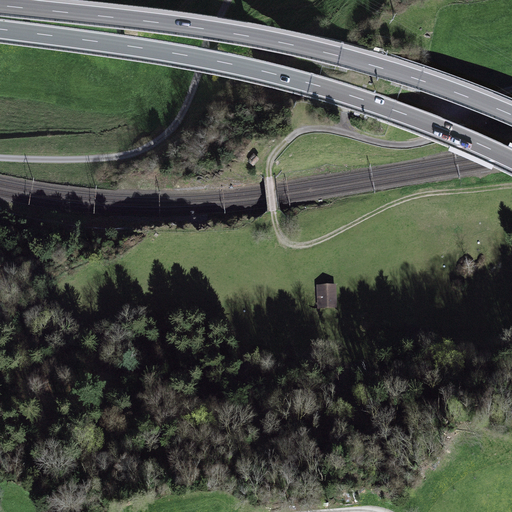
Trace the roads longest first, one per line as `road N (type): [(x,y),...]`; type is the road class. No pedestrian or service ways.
road 1 (motorway): [(0,29),(266,72),(392,109),(511,160)]
road 2 (motorway): [(511,115),(381,67),(287,44),(0,5)]
road 3 (unclassified): [(0,159),(116,158),(181,130),(228,0)]
road 4 (track): [(269,176),(273,154),(304,129),(414,145),(511,89)]
road 5 (track): [(505,188),(422,194),(297,246),(281,245),(273,216)]
